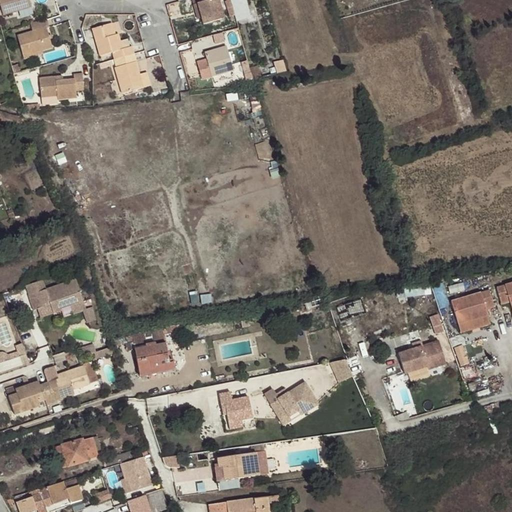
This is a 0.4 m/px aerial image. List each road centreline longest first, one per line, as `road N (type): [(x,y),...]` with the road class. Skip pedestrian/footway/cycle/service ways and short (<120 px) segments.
road 1 (residential): [(170,495),(136,403),(91,407),(0,439)]
road 2 (residential): [(76,0),(147,4),(170,59)]
road 3 (unclassified): [(393,426),(511,396)]
